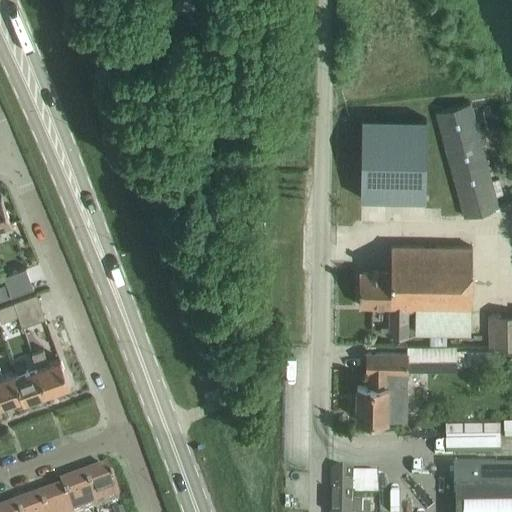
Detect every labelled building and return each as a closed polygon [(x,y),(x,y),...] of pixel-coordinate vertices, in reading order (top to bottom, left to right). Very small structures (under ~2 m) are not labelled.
[(440,99),(481,87),(473,63),(433,75),(440,99)] [(434,97),(434,79),(415,79),(415,71),(391,71),(392,97),(434,97)] [(463,213),(497,204),(469,101),(435,110),(463,213)] [(414,112),(415,104),(391,103),(391,111),(414,112)] [(426,117),(360,116),(360,196),(425,197),(426,117)] [(0,224),(10,221),(1,194),(0,194),(0,224)] [(453,244),(390,244),(390,270),(390,304),(389,335),(406,335),(407,307),(414,307),(470,308),(471,245),(453,244)] [(25,265),(3,274),(11,294),(33,286),(33,285),(28,273),(25,265)] [(358,304),(378,304),(390,304),(390,270),(359,270),(358,304)] [(5,282),(0,283),(0,298),(10,295),(5,282)] [(21,325),(26,323),(45,316),(36,292),(12,300),(17,314),(21,325)] [(0,319),(0,320),(17,314),(12,300),(0,304),(0,319)] [(511,312),(490,313),(491,345),(511,344),(511,312)] [(454,345),(407,346),(407,370),(454,370),(454,345)] [(48,361),(43,348),(31,352),(36,365),(45,392),(70,383),(60,357),(48,361)] [(356,384),(356,417),(376,417),(387,418),(404,418),(405,370),(405,352),(387,352),(367,352),(366,371),(368,371),(368,384),(356,384)] [(45,392),(36,365),(15,373),(14,373),(13,374),(22,396),(23,400),(45,392)] [(0,404),(22,396),(13,374),(14,373),(13,369),(0,374),(0,404)] [(118,501),(107,470),(106,470),(107,472),(100,475),(99,473),(82,479),(83,481),(94,510),(118,501)] [(331,473),(330,511),(369,511),(370,505),(351,504),(351,498),(379,498),(377,474),(352,474),(352,473),(331,473)] [(454,511),(511,511),(511,473),(454,474),(454,511)] [(83,481),(76,483),(76,481),(59,487),(61,491),(68,511),(88,511),(94,510),(83,481)] [(68,511),(61,491),(45,497),(45,499),(38,501),(38,500),(37,500),(41,511),(68,511)] [(41,511),(37,500),(21,506),(22,507),(15,510),(15,508),(14,508),(15,511),(41,511)]
